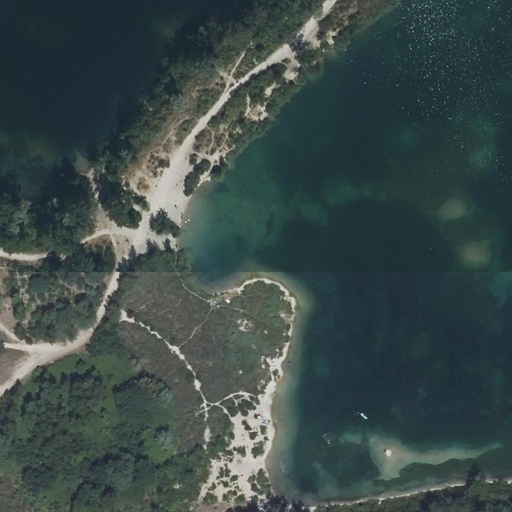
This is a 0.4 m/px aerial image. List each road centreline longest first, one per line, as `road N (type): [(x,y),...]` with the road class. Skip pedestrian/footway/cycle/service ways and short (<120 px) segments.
road 1 (track): [(0,393),(46,347),(88,330),(181,151),(241,81),(330,0)]
road 2 (track): [(145,233),(117,228),(52,254),(0,249)]
